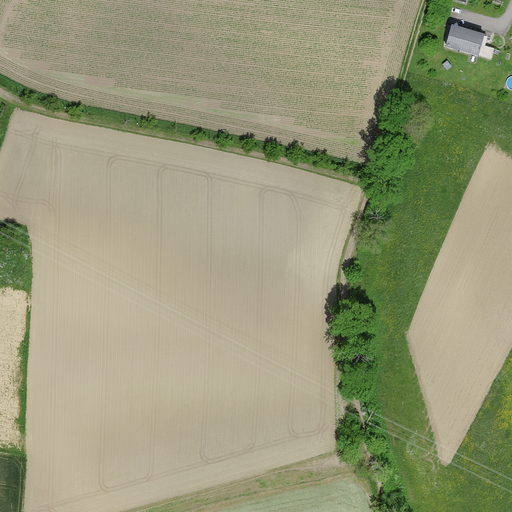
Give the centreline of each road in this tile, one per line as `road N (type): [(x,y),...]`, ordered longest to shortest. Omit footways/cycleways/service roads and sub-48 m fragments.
road 1 (track): [(431,0),(340,310),(380,511)]
road 2 (track): [(0,96),(60,119),(372,183)]
